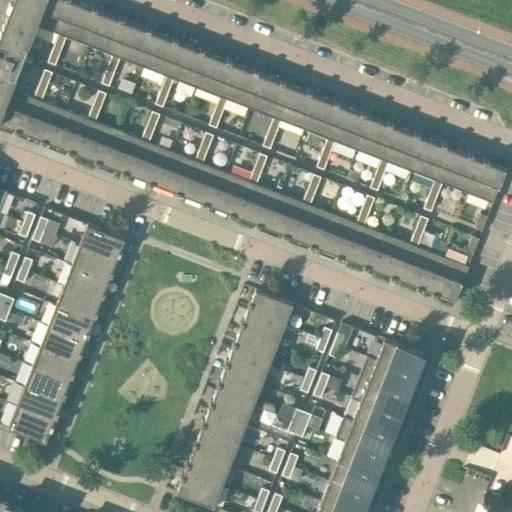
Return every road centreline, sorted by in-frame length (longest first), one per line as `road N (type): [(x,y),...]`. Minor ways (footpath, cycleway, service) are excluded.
road 1 (residential): [(0,150),(480,337)]
road 2 (residential): [(134,0),(511,145)]
road 3 (tertiary): [(327,0),(511,71)]
road 4 (residential): [(480,337),(414,511)]
road 5 (residential): [(0,459),(135,511)]
road 6 (tertiary): [(511,52),(378,0)]
